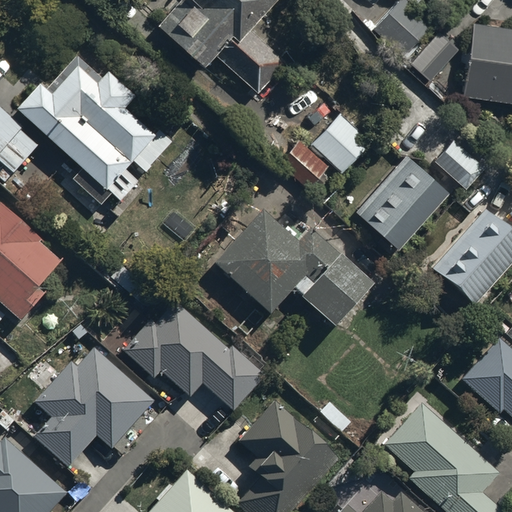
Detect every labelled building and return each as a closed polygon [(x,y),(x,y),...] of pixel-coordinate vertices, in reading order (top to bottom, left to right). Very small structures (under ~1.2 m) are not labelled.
[(201,63),(211,52),(258,93),(279,68),(239,33),(267,0),(189,0),(163,29),(201,63)] [(380,37),(401,56),(428,27),(407,8),(380,37)] [(511,36),(465,30),(454,103),(511,111),(511,36)] [(437,33),(407,65),(425,81),(454,49),(437,33)] [(16,124),(119,214),(138,193),(125,183),(155,150),(124,123),(135,110),(108,87),(97,99),(77,82),(51,111),(38,99),(16,124)] [(0,176),(10,185),(37,153),(0,120),(0,176)] [(313,152),(339,175),(366,145),(339,122),(313,152)] [(429,165),(460,192),(478,172),(447,145),(429,165)] [(274,169),(304,195),(324,172),(294,146),(274,169)] [(355,217),(395,252),(445,196),(404,161),(355,217)] [(428,274),(468,309),(511,258),(511,240),(481,214),(428,274)] [(0,315),(18,331),(43,303),(40,300),(65,272),(0,215),(0,315)] [(288,291),(332,329),(369,288),(307,234),(296,247),(260,215),(213,268),(267,315),(288,291)] [(191,401),(201,389),(231,415),(263,378),(230,349),(227,353),(175,308),(154,331),(149,326),(125,354),(157,382),(162,376),(191,401)] [(511,428),(511,358),(492,342),(455,384),(492,417),(495,414),(511,428)] [(33,412),(51,428),(35,445),(68,473),(97,440),(113,454),(155,408),(93,353),(75,373),(71,369),(33,412)] [(236,510),(238,511),(291,511),(335,462),(271,406),(237,444),(256,461),(248,469),(262,481),(236,510)] [(378,450),(409,478),(404,484),(435,511),(488,511),(472,498),(493,475),(416,408),(378,450)] [(0,511),(57,511),(64,505),(6,453),(1,458),(0,457),(0,511)] [(227,511),(186,476),(154,511),(227,511)] [(412,511),(397,498),(388,508),(376,498),(364,511),(412,511)]
